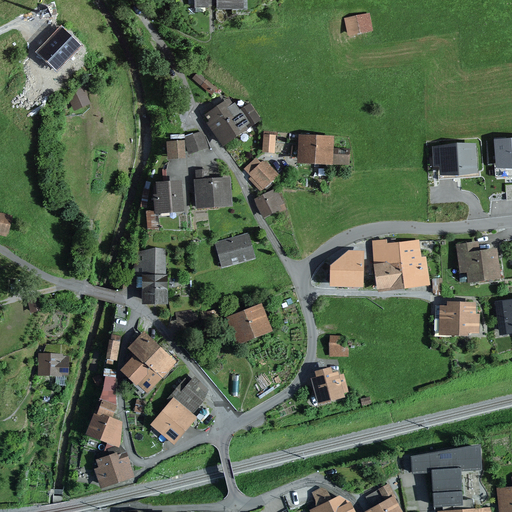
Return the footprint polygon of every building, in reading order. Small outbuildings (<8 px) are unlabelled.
[(372,29),(370,15),(357,17),(359,32),(372,29)] [(346,19),(349,33),(359,32),(357,17),(346,19)] [(49,47),(44,52),(57,66),(78,44),(65,31),(54,42),(51,39),(46,44),(49,47)] [(194,78),(200,83),(204,79),(198,74),(194,78)] [(207,81),(203,85),(211,92),(215,88),(207,81)] [(70,94),(75,107),(87,102),(81,89),(70,94)] [(259,117),(250,105),(238,112),(235,108),(231,110),(225,102),(207,114),(213,122),(208,126),(221,143),(259,117)] [(201,134),(193,136),(198,149),(206,146),(201,134)] [(265,135),(263,151),(273,152),(274,136),(265,135)] [(190,152),(198,149),(193,136),(185,139),(190,152)] [(301,138),(300,158),(330,160),(330,163),(348,164),(348,150),(331,149),(332,139),(301,138)] [(169,142),(170,156),(185,155),(184,141),(169,142)] [(511,175),(511,141),(497,142),(498,153),(494,153),(496,176),(511,175)] [(473,177),(471,147),(436,150),(438,179),(473,177)] [(264,162),(252,173),(254,176),(250,179),(260,190),(275,175),(264,162)] [(197,172),(199,194),(202,194),(203,204),(228,202),(227,181),(207,183),(207,171),(197,172)] [(160,186),(161,197),(156,198),(157,210),(180,208),(178,192),(186,191),(185,184),(160,186)] [(278,188),(255,199),(263,216),(279,207),(281,211),(285,209),(278,188)] [(0,234),(5,235),(10,217),(0,215),(0,234)] [(216,246),(222,266),(255,257),(249,236),(216,246)] [(392,286),(404,284),(400,245),(397,245),(397,239),(373,240),(373,256),(377,255),(378,258),(385,257),(386,267),(377,268),(380,287),(392,286)] [(399,244),(400,245),(404,284),(426,281),(423,259),(417,260),(416,253),(420,252),(419,241),(399,244)] [(458,247),(461,269),(469,268),(471,278),(497,275),(494,252),(476,255),(475,244),(458,247)] [(145,288),(145,300),(165,300),(165,277),(164,273),(160,273),(160,264),(164,264),(164,250),(145,253),(139,253),(131,283),(137,288),(145,288)] [(360,284),(360,254),(353,254),(352,258),(345,258),(335,267),(335,283),(360,284)] [(408,302),(395,302),(395,311),(385,310),(384,328),(403,329),(404,311),(407,311),(408,302)] [(511,303),(498,305),(502,331),(511,329),(511,303)] [(435,319),(435,330),(465,331),(465,328),(476,329),(476,318),(473,318),(473,307),(450,306),(450,311),(443,311),(442,319),(435,319)] [(233,318),(235,323),(232,324),(234,330),(237,328),(241,338),(265,329),(257,308),(233,318)] [(143,335),(129,349),(136,356),(160,376),(177,359),(169,352),(166,356),(164,354),(143,335)] [(347,356),(347,349),(343,349),(343,338),(331,337),(330,355),(347,356)] [(110,341),(107,358),(115,360),(118,342),(110,341)] [(66,374),(67,359),(70,357),(70,349),(64,346),(48,346),(48,354),(39,354),(38,374),(66,374)] [(153,386),(151,384),(160,376),(136,356),(132,361),(129,359),(125,363),(125,366),(127,367),(125,369),(137,381),(131,386),(142,397),(153,386)] [(340,395),(339,393),(346,391),(342,377),(336,378),(335,376),(330,377),(328,371),(319,374),(321,380),(316,381),(321,400),(340,395)] [(205,389),(194,379),(174,403),(187,414),(201,398),(199,396),(205,389)] [(100,402),(95,414),(108,419),(115,402),(116,389),(110,387),(103,403),(100,402)] [(137,400),(135,411),(144,413),(146,402),(137,400)] [(187,414),(174,403),(173,403),(173,404),(150,432),(163,443),(169,436),(173,439),(191,418),(189,416),(187,414)] [(120,443),(121,424),(108,419),(95,414),(89,431),(120,443)] [(489,511),(490,509),(473,509),(473,499),(461,499),(459,468),(480,467),(480,444),(412,455),(412,471),(432,471),(435,511),(489,511)] [(101,484),(132,473),(125,452),(121,454),(119,446),(108,450),(110,457),(99,461),(102,469),(96,471),(101,484)] [(374,509),(367,511),(398,511),(392,499),(396,497),(389,485),(367,497),(374,509)] [(321,488),(313,492),(316,500),(328,495),(324,489),(321,488)] [(511,511),(511,488),(500,490),(501,511),(511,511)] [(334,511),(330,503),(332,502),(328,495),(316,500),(321,508),(314,511),(334,511)] [(343,506),(339,498),(332,502),(330,503),(334,511),(350,511),(346,504),(343,506)] [(269,506),(272,511),(279,511),(285,509),(281,499),(269,506)]
